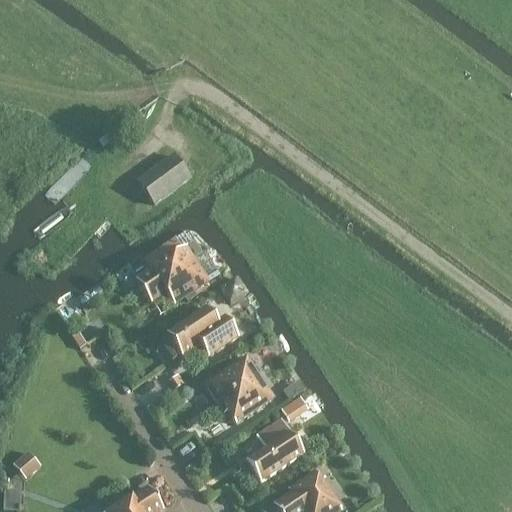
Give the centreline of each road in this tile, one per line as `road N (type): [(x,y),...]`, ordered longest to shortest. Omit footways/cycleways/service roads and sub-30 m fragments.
road 1 (track): [(511,315),(207,93),(181,90)]
road 2 (track): [(181,90),(80,98),(0,79)]
road 3 (residential): [(196,511),(107,374)]
road 4 (track): [(181,90),(161,136),(95,205)]
